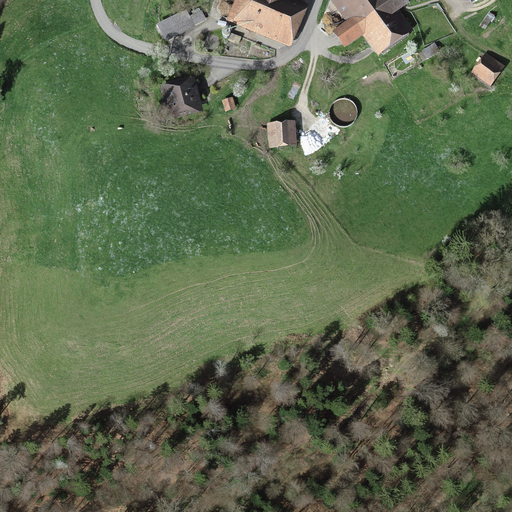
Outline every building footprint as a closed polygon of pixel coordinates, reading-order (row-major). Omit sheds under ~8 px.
[(282,0),(238,0),(232,16),(288,39),(300,11),(281,3),(282,0)] [(350,24),(338,32),(345,43),(366,29),(379,49),(405,32),(390,9),(400,3),(398,0),(346,0),(349,4),(341,10),(350,24)] [(202,14),(190,20),(187,13),(160,27),(167,41),(205,21),(202,14)] [(502,67),(490,56),(474,75),(486,86),(502,67)] [(195,77),(161,85),(170,119),(203,111),(195,77)] [(233,97),(222,100),(225,112),(236,108),(233,97)] [(270,144),(277,143),(277,148),(297,146),(295,123),(275,125),(276,131),(268,132),(270,144)]
